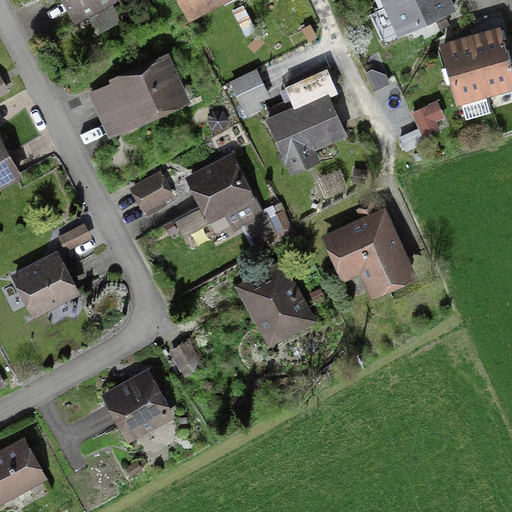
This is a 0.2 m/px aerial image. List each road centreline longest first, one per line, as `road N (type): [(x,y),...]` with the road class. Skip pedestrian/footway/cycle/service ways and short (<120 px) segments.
road 1 (residential): [(0,405),(150,320),(0,13)]
road 2 (residential): [(319,0),(395,166)]
